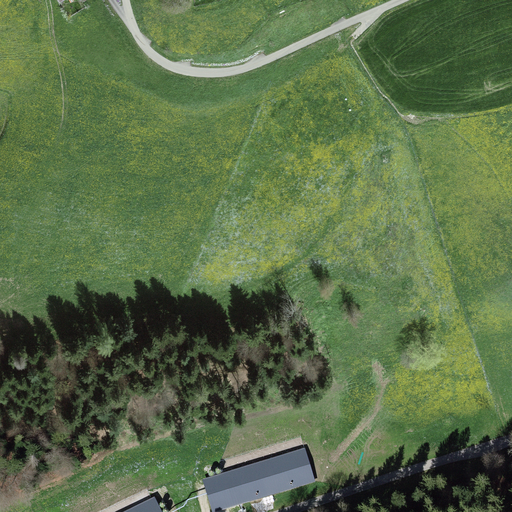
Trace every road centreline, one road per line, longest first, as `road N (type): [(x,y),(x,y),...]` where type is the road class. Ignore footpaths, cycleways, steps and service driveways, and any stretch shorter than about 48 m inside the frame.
road 1 (unclassified): [(125,0),(155,57),(205,72),(268,59),(403,0)]
road 2 (unclassified): [(511,440),(287,511)]
